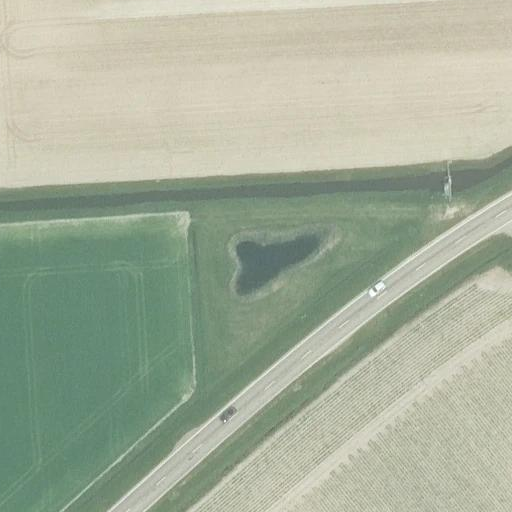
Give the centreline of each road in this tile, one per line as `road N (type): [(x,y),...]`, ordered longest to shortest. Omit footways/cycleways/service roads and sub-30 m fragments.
road 1 (tertiary): [(124,511),(342,322),(511,205)]
road 2 (track): [(470,232),(452,216),(421,212),(174,221)]
